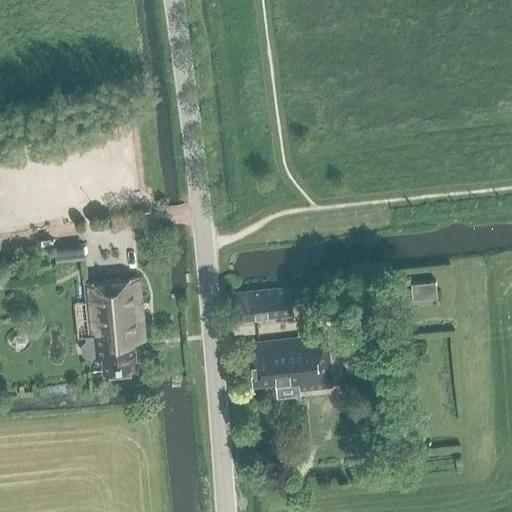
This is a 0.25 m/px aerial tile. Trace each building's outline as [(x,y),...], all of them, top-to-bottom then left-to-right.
[(58,246),(60,259),(87,255),(84,242),(58,246)] [(144,342),(137,277),(84,283),(92,356),(101,355),(103,372),(137,368),(134,343),(144,342)] [(435,281),(411,284),(412,294),(437,291),(435,281)] [(293,314),(290,282),(233,288),(236,320),(293,314)] [(297,300),(319,298),(318,284),(296,286),(297,300)] [(90,335),(86,301),(75,303),(78,337),(90,335)] [(25,338),(22,335),(19,334),(15,334),(12,337),(11,340),(12,344),(14,347),(18,348),(21,347),(24,345),(25,341),(25,338)] [(326,335),(248,343),(253,383),(274,381),(276,396),(299,393),(299,390),(331,386),(331,384),(341,383),(337,352),(327,353),(326,335)] [(364,343),(354,344),(355,354),(365,352),(364,343)]
